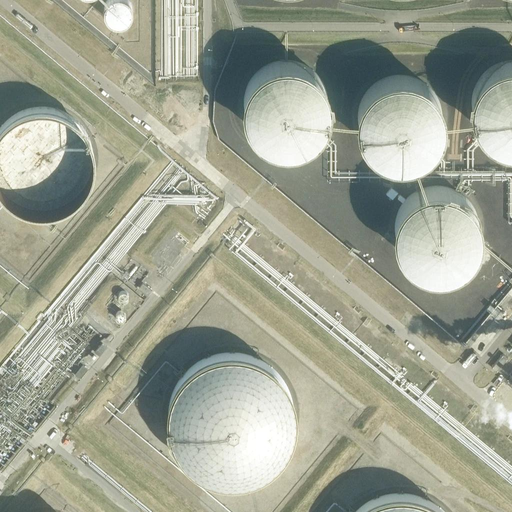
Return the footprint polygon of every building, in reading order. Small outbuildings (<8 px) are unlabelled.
[(132,11),(132,9),(132,6),(131,3),(130,1),(129,0),(106,0),(106,1),(105,3),(104,6),(104,9),(104,11),(105,14),(106,17),(108,19),(110,20),(112,22),(115,23),(118,23),(121,23),(123,22),(126,20),(128,19),(130,17),(131,14),(132,11)] [(511,57),(498,60),(486,68),(476,80),(471,94),(472,109),(478,123),(488,135),(501,142),(511,143),(511,57)] [(304,62),(289,58),(274,59),(260,66),(250,77),(243,91),(242,106),(246,120),(255,133),(268,141),(283,145),(298,144),(311,137),(322,126),(328,112),(330,97),(326,83),(317,70),(304,62)] [(415,73),(399,70),(383,73),(369,82),(359,95),(355,111),(357,127),(364,142),(376,153),(392,159),(408,159),(423,153),(435,141),(443,127),(444,110),(439,95),(429,82),(415,73)] [(0,188),(4,194),(12,201),(22,206),(32,209),(43,210),(54,209),(64,205),(73,200),(81,192),(87,183),(91,173),(93,163),(92,152),(90,142),(85,132),(79,123),(70,116),(61,111),(51,108),(40,108),(29,109),(19,113),(10,118),(2,126),(0,128),(0,188)] [(439,182),(424,184),(411,191),(401,201),(395,214),(393,228),(397,242),(404,255),(415,264),(429,269),(443,269),(457,265),(469,256),(477,245),(481,231),(480,216),(475,203),(465,192),(453,185),(439,182)] [(143,283),(139,287),(148,294),(152,290),(143,283)] [(125,291),(123,291),(122,291),(120,291),(119,293),(118,294),(118,296),(118,298),(119,299),(121,300),(122,300),(124,300),(126,299),(127,298),(128,297),(128,295),(127,293),(126,292),(125,291)] [(122,311),(121,311),(119,311),(117,312),(116,313),(116,314),(115,316),(116,318),(117,319),(118,320),(120,321),(122,320),(123,320),(124,318),(125,317),(125,315),(125,314),(124,312),(122,311)] [(102,343),(95,352),(99,355),(107,346),(102,343)] [(171,435),(177,447),(185,458),(196,466),(208,473),(221,477),(234,478),(248,476),(261,471),(272,464),(282,455),(290,444),(295,431),(297,418),(297,404),(294,391),(288,379),(279,368),(269,359),(257,353),(244,349),(231,348),(217,350),(204,355),(193,362),(183,371),(175,382),(170,395),(168,408),(168,422),(171,435)] [(496,371),(507,357),(503,354),(491,367),(496,371)] [(83,365),(75,375),(80,379),(87,369),(83,365)] [(450,511),(449,510),(438,501),(426,494),(413,491),(400,490),(386,491),(374,496),(362,503),(352,511),(450,511)]
